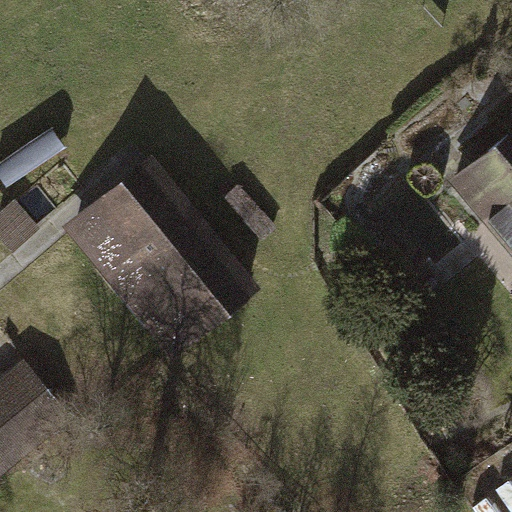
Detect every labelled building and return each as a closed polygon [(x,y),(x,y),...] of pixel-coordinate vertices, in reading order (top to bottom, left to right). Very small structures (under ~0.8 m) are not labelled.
[(511,127),(449,179),(511,254),(511,127)] [(262,286),(152,155),(68,226),(177,356),(262,286)] [(227,196),(264,236),(277,225),(240,184),(227,196)] [(17,200),(0,214),(0,233),(14,249),(40,226),(17,200)] [(24,360),(0,381),(0,476),(72,414),(24,360)]
